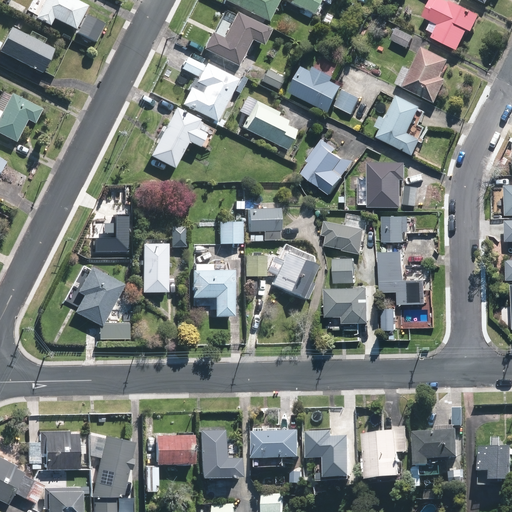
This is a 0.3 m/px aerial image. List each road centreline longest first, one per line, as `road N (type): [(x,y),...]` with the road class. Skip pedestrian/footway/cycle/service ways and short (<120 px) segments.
road 1 (residential): [(467,370),(0,380)]
road 2 (residential): [(161,0),(0,321)]
road 3 (residential): [(511,82),(473,158),(467,370)]
